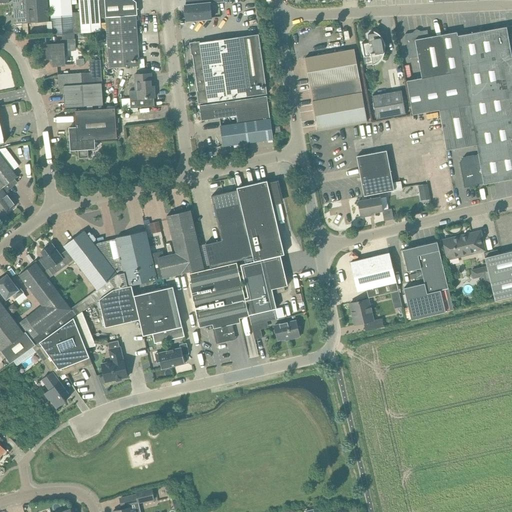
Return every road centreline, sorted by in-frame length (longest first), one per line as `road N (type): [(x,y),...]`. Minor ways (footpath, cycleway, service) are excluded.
road 1 (unclassified): [(76,422),(328,351),(335,328),(318,248)]
road 2 (unclassified): [(511,4),(277,17)]
road 3 (unclassified): [(318,248),(511,202)]
road 4 (unclassified): [(51,209),(38,109),(18,56),(0,42)]
road 5 (unclassified): [(188,177),(166,0)]
road 6 (unclassified): [(51,209),(188,177)]
road 7 (unclassified): [(301,154),(277,17)]
